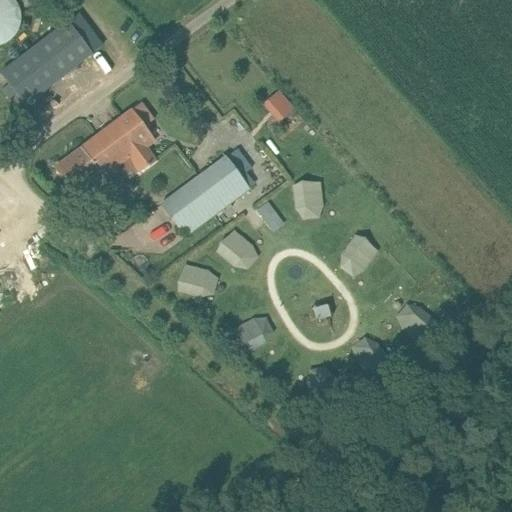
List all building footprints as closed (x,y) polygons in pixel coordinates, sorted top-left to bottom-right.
[(0,0),(0,45),(3,45),(7,43),(12,39),(15,35),(18,29),(20,23),(20,16),(18,9),(16,4),(12,0),(0,0)] [(102,58),(81,25),(69,33),(66,28),(3,67),(27,105),(102,58)] [(276,93),(264,104),(280,122),(292,111),(276,93)] [(55,168),(77,199),(153,142),(142,128),(153,120),(141,104),(55,168)] [(189,204),(170,218),(184,238),(248,190),(225,158),(180,191),(189,204)] [(298,220),(325,218),(323,182),(296,183),(298,220)] [(237,229),(218,249),(244,274),(263,255),(237,229)] [(356,233),(338,267),(362,279),(380,246),(356,233)] [(0,338),(42,289),(0,253),(0,338)] [(185,265),(180,291),(210,297),(216,272),(185,265)] [(394,320),(421,344),(439,324),(411,300),(394,320)] [(323,324),(337,319),(333,305),(319,309),(323,324)] [(267,314),(232,330),(241,348),(275,333),(267,314)]
